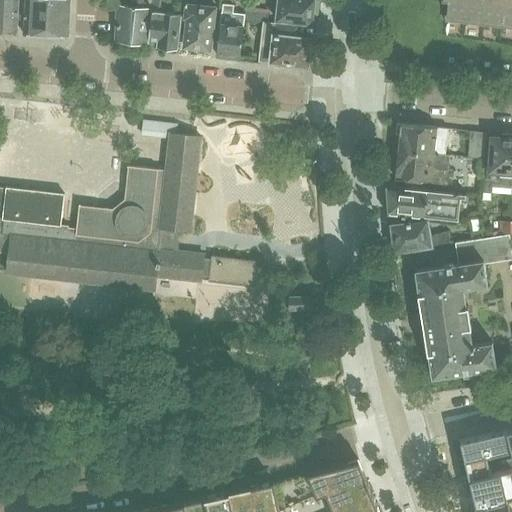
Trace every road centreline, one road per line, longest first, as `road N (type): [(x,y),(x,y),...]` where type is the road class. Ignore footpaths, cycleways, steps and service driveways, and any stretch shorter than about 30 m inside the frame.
road 1 (residential): [(7,511),(21,499),(127,489),(390,427)]
road 2 (residential): [(390,427),(364,310),(347,95)]
road 3 (residential): [(347,95),(82,71)]
road 4 (residential): [(347,95),(511,107)]
road 5 (residential): [(390,427),(511,401)]
